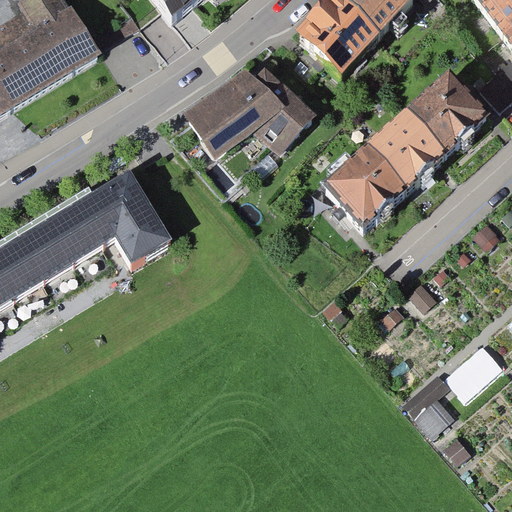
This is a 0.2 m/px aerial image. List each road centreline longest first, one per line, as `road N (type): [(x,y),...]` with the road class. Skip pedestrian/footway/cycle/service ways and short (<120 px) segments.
road 1 (tertiary): [(291,0),(219,60),(0,199)]
road 2 (residential): [(396,277),(511,171)]
